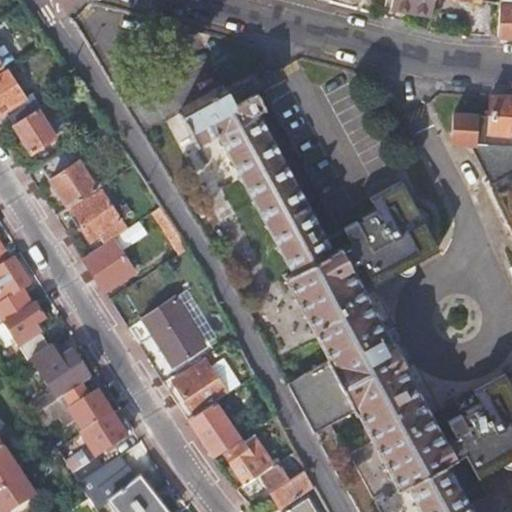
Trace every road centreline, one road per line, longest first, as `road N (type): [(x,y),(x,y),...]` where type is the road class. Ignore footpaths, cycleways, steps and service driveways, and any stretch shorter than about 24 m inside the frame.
road 1 (unclassified): [(0,180),(224,511)]
road 2 (unclassified): [(511,68),(443,65),(194,0)]
road 3 (unknown): [(470,282),(463,230),(380,73)]
